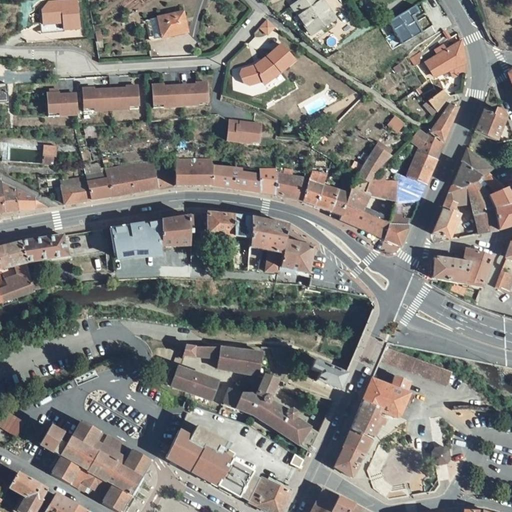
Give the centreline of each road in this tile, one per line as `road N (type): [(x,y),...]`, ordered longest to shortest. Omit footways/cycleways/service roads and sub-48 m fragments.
road 1 (primary): [(283,210),(187,199),(0,232)]
road 2 (residential): [(264,13),(226,56),(208,63),(101,69),(0,53)]
road 3 (unclassified): [(0,377),(95,336),(132,337),(147,355),(130,382),(119,381)]
road 4 (secondary): [(482,63),(478,96),(414,247)]
road 5 (secondary): [(391,304),(316,474)]
road 6 (unclassified): [(119,381),(60,397),(55,408),(130,442),(158,444)]
road 7 (primary): [(401,279),(329,226),(283,210)]
road 8 (primary): [(391,304),(455,340),(511,358)]
road 9 (primary): [(511,333),(457,313),(401,279)]
road 10 (unclassified): [(0,454),(108,511)]
